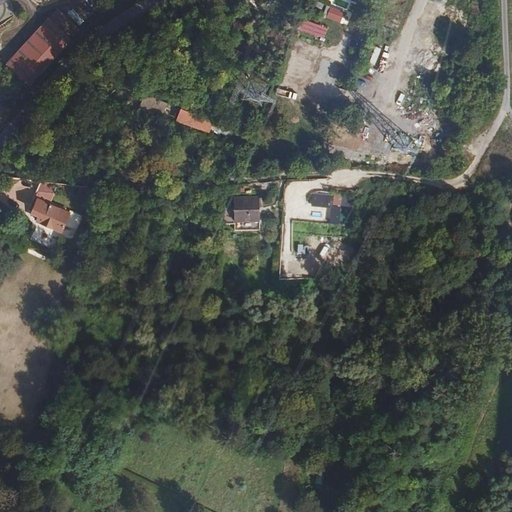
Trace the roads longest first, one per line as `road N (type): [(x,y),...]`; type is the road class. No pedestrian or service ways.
road 1 (unclassified): [(0,171),(183,186),(281,175)]
road 2 (unclassified): [(0,140),(80,50),(156,0)]
road 3 (track): [(281,175),(447,183)]
